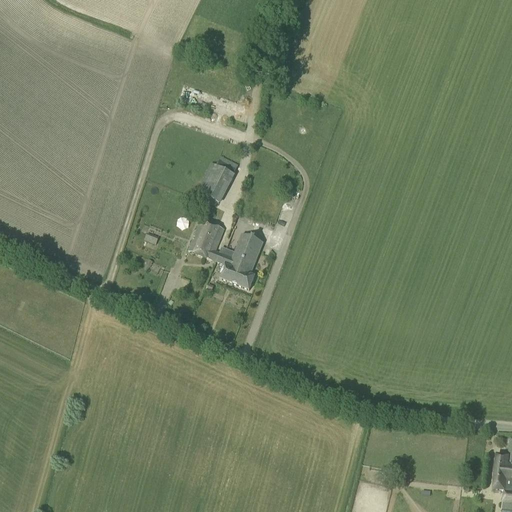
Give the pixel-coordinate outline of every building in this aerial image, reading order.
[(232,92),(230,99),(238,102),(240,95),(232,92)] [(230,174),(215,167),(211,165),(196,194),(220,206),(235,177),(233,176),(230,174)] [(264,206),(256,224),(265,228),(273,209),(264,206)] [(218,253),(216,253),(224,231),(200,221),(187,252),(214,263),(224,267),(219,280),(249,292),(254,278),(251,276),(263,245),(241,236),(227,230),(218,253)] [(292,254),(305,259),(310,245),(297,241),(292,254)] [(175,297),(169,313),(183,319),(189,302),(175,297)] [(511,458),(506,457),(496,456),(492,491),(504,493),(511,493),(511,458)] [(394,481),(396,471),(382,469),(380,479),(394,481)] [(511,493),(504,493),(501,510),(502,510),(511,511),(511,493)]
